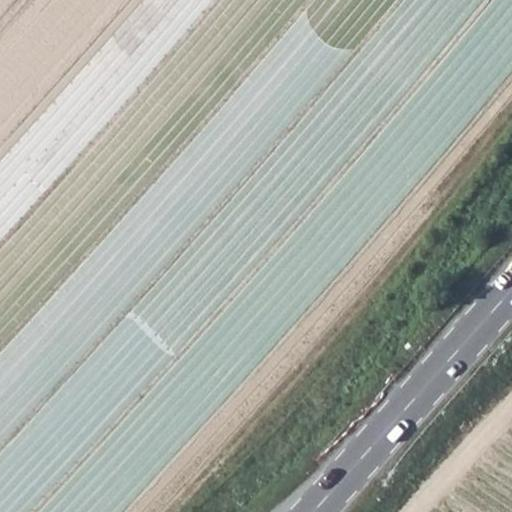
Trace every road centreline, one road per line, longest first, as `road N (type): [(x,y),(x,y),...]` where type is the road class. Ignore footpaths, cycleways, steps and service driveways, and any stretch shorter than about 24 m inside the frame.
road 1 (primary): [(313,511),(511,290)]
road 2 (track): [(422,511),(511,414)]
